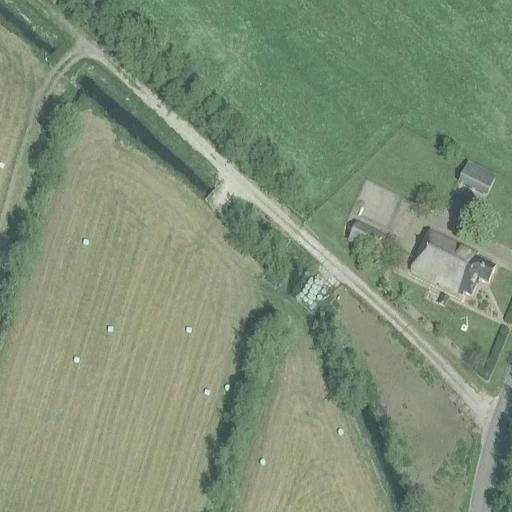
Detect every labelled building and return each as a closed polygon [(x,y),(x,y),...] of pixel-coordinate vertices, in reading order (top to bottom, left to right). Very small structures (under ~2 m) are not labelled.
[(78,26),(85,20),(66,0),(58,0),(56,2),(78,26)] [(458,185),(486,198),(495,180),(467,166),(458,185)] [(349,245),(373,256),(381,239),(357,227),(349,245)] [(486,287),(495,268),(475,259),(477,254),(430,232),(409,274),(461,299),(463,295),(471,299),(478,283),(486,287)] [(441,299),(437,307),(443,310),(447,302),(441,299)]
